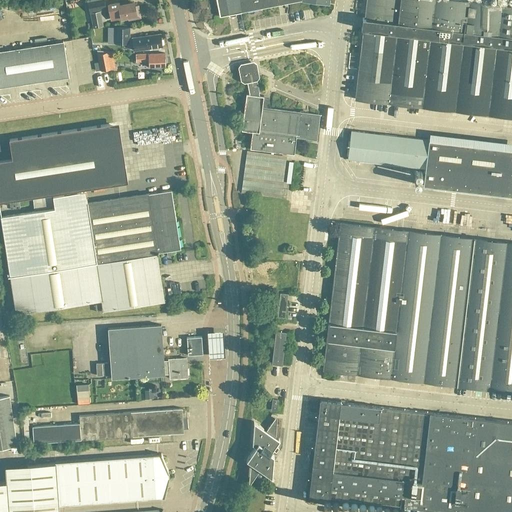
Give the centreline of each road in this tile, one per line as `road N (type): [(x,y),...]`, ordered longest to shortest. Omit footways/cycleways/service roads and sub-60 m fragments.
road 1 (tertiary): [(205,511),(223,440),(233,324),(191,85)]
road 2 (unclassified): [(0,115),(181,87)]
